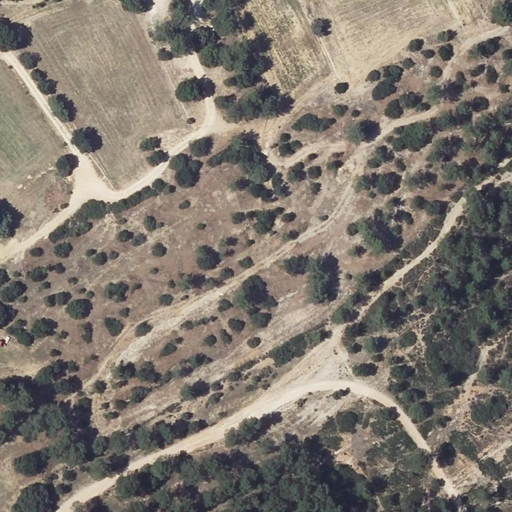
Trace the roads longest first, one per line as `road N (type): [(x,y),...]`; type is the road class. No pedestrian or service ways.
road 1 (track): [(64,511),(294,390),(351,388),(389,403),(418,431),(467,511)]
road 2 (track): [(511,153),(486,169),(424,257),(344,324),(294,390)]
